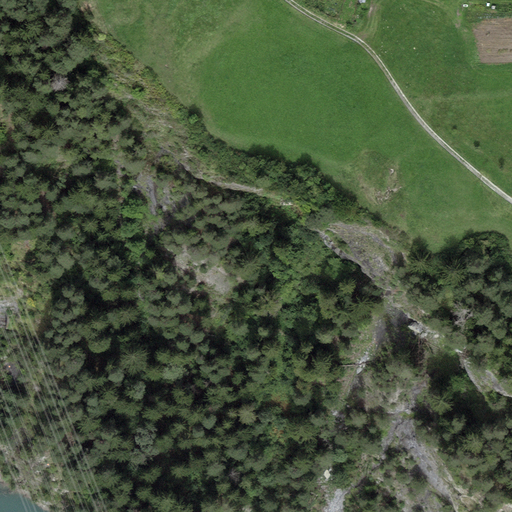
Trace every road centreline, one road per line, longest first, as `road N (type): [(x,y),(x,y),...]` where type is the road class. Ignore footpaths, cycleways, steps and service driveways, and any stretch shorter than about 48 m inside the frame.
road 1 (primary): [(511,268),(380,230),(265,182),(0,4)]
road 2 (track): [(511,200),(423,126),(370,50),(290,0)]
